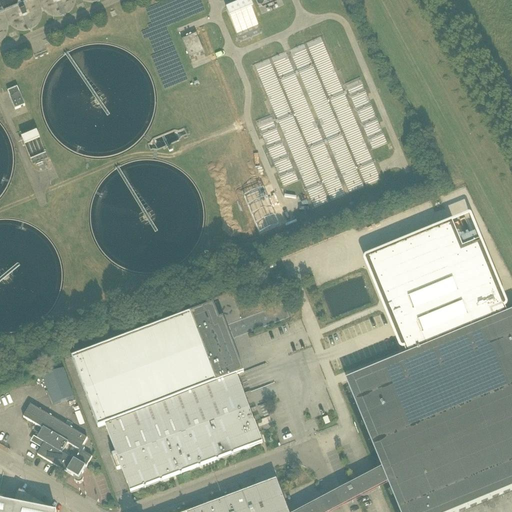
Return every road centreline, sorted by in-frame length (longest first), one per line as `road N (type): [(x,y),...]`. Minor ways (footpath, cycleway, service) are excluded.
road 1 (track): [(379,0),(511,252)]
road 2 (unclassified): [(338,511),(308,458),(284,457),(142,511)]
road 3 (track): [(0,210),(127,157),(174,155),(182,147)]
